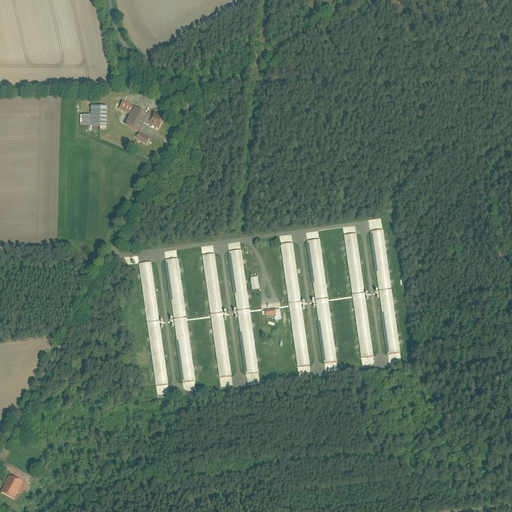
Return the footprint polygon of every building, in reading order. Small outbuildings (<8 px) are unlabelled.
[(148,115),(122,103),(118,111),(129,116),(124,126),(138,133),(139,134),(148,115)] [(106,108),(90,108),(90,116),(80,115),(80,127),(105,127),(106,108)] [(162,118),(152,114),(147,125),(157,130),(162,118)] [(150,139),(138,133),(134,140),(147,146),(150,139)] [(382,232),(369,233),(386,356),(399,354),(382,232)] [(355,235),(343,237),(361,359),(373,357),(355,235)] [(319,241),(306,243),(324,364),(337,362),(319,241)] [(292,244),(279,246),(297,369),(310,367),(292,244)] [(241,250),(228,252),(246,375),(258,373),(241,250)] [(214,254),(202,256),(219,378),(232,376),(214,254)] [(177,258),(164,260),(182,384),(195,382),(177,258)] [(150,262),(138,264),(156,387),(168,385),(150,262)] [(258,278),(250,279),(251,292),(259,291),(258,278)] [(280,309),(264,312),(264,317),(274,316),(275,322),(282,321),(280,309)] [(29,487),(8,477),(0,494),(0,496),(16,504),(22,491),(26,493),(29,487)]
